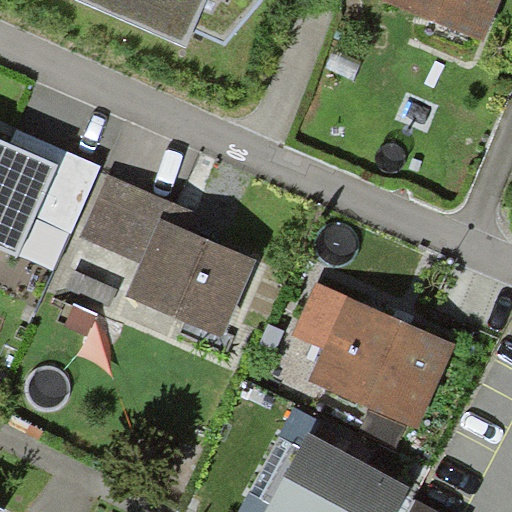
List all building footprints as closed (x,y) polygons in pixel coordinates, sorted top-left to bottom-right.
[(80,0),(222,62),(270,0),(80,0)] [(381,0),(380,2),(487,45),(504,0),(381,0)] [(0,255),(15,262),(33,221),(70,237),(100,169),(15,132),(8,149),(0,145),(0,255)] [(170,201),(104,173),(75,239),(142,269),(127,302),(221,344),(256,266),(183,233),(160,223),(170,201)] [(396,324),(313,287),(291,335),(322,349),(307,383),(416,433),(454,349),(396,324)] [(400,511),(411,492),(309,437),(302,451),(294,447),(266,501),(272,504),(268,511),(400,511)] [(433,511),(415,502),(409,511),(433,511)]
